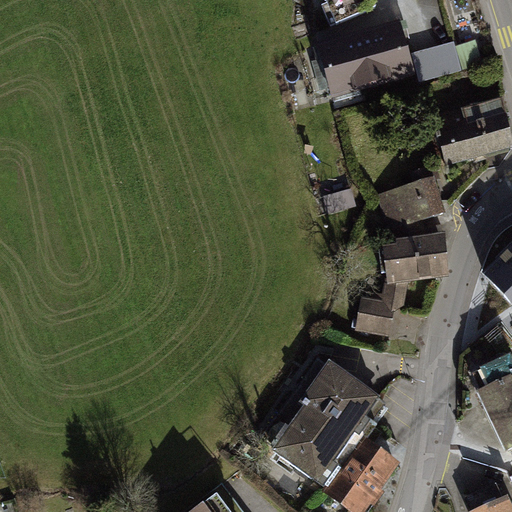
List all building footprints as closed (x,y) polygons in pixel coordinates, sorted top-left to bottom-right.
[(327,0),(338,23),(377,6),(374,0),(327,0)] [(405,24),(314,45),(327,99),(418,78),(405,24)] [(459,53),(466,75),(484,70),(477,47),(459,53)] [(419,86),(462,81),(458,50),(415,55),(419,86)] [(511,150),(511,147),(504,103),(437,115),(446,162),(511,150)] [(419,181),(383,196),(396,230),(433,216),(419,181)] [(326,201),(331,218),(358,209),(353,193),(326,201)] [(438,238),(386,246),(390,285),(408,282),(439,279),(441,263),(438,238)] [(511,257),(488,277),(511,305),(511,257)] [(358,330),(388,336),(394,305),(403,307),(408,282),(390,285),(388,298),(365,293),(358,330)] [(382,404),(321,360),(256,449),(344,511),(366,511),(400,467),(358,437),(382,404)] [(511,372),(477,389),(505,452),(511,449),(511,372)] [(222,511),(209,494),(185,511),(222,511)] [(508,511),(502,498),(470,511),(508,511)]
